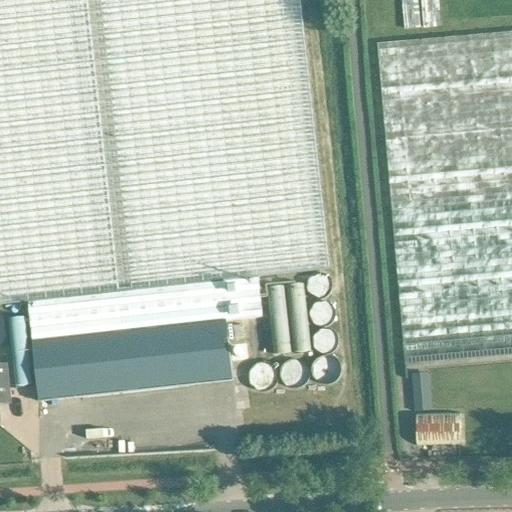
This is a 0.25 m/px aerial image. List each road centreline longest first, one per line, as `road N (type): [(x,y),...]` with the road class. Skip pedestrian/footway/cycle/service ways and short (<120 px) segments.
road 1 (unclassified): [(392,501),(350,0)]
road 2 (tertiary): [(224,511),(392,501)]
road 3 (tertiary): [(392,501),(511,497)]
